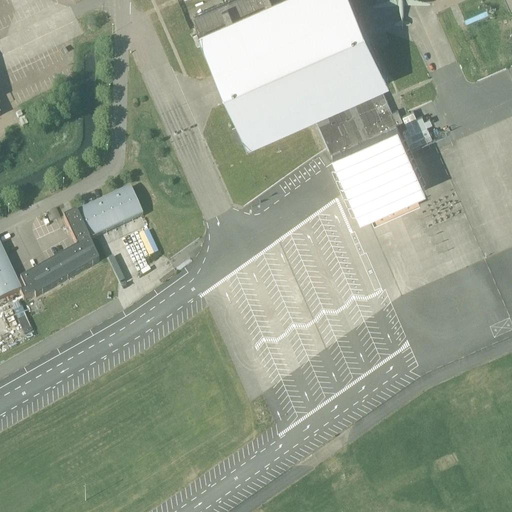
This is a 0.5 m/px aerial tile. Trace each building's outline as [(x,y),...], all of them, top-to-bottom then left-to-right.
[(197,32),(198,31),(203,44),(216,74),(229,101),(247,144),(389,82),(370,40),(352,0),(228,0),(214,6),(194,15),(198,24),(195,26),(197,32)] [(23,118),(18,120),(19,122),(22,127),(27,124),(24,119),(23,118)] [(131,189),(77,214),(91,243),(144,218),(131,189)] [(64,227),(60,219),(56,209),(45,214),(54,231),(64,227)] [(91,243),(77,214),(64,221),(78,249),(21,281),(27,293),(22,296),(24,302),(35,298),(36,299),(100,262),(91,243)] [(0,244),(0,302),(22,292),(0,244)]
